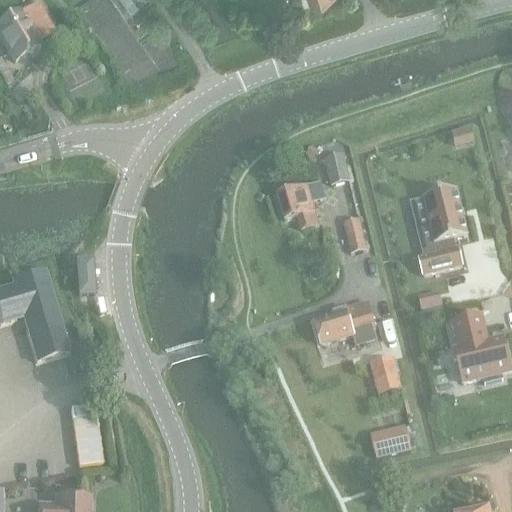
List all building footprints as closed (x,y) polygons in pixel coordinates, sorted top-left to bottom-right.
[(111,0),(125,18),(138,9),(132,0),(111,0)] [(39,46),(55,36),(37,5),(0,27),(0,39),(15,65),(41,50),(39,46)] [(332,189),(349,184),(342,157),(326,161),(332,189)] [(320,186),(277,199),(284,224),(297,220),(302,234),(319,229),(312,206),(325,202),(320,186)] [(468,240),(456,194),(424,201),(435,247),(437,247),(440,256),(419,262),(423,279),(462,270),(458,253),(456,253),(453,243),(468,240)] [(351,257),(366,253),(358,223),(343,227),(351,257)] [(79,299),(94,298),(91,263),(76,264),(79,299)] [(0,327),(1,327),(9,325),(24,321),(36,365),(69,356),(63,336),(47,274),(13,283),(15,287),(0,291),(0,327)] [(439,296),(419,301),(422,312),(441,308),(439,296)] [(373,331),(371,324),(366,307),(347,313),(345,312),(334,315),(332,320),(314,325),(321,350),(354,340),(357,350),(376,344),(372,332),(373,331)] [(463,388),(484,383),(485,389),(503,384),(501,379),(511,376),(503,343),(488,346),(481,321),(453,328),(459,353),(455,354),(463,388)] [(379,399),(402,393),(394,362),(370,368),(379,399)] [(94,409),(71,412),(79,471),(102,467),(94,409)] [(384,436),(383,436),(388,459),(390,459),(415,453),(424,450),(419,427),(409,430),(384,436)] [(87,511),(88,501),(55,501),(55,509),(38,509),(37,511),(87,511)]
